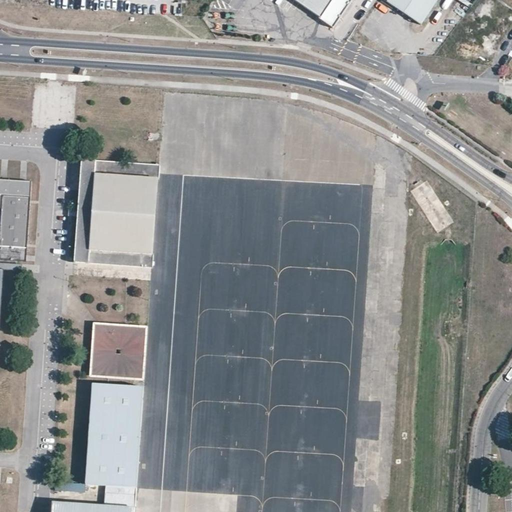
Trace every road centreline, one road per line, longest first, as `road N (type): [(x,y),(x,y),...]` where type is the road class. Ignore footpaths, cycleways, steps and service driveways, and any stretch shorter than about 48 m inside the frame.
road 1 (secondary): [(0,58),(305,81),(408,128),(511,201)]
road 2 (secondary): [(511,180),(357,82),(308,66),(0,41)]
road 3 (unclassified): [(511,379),(487,421),(478,511)]
